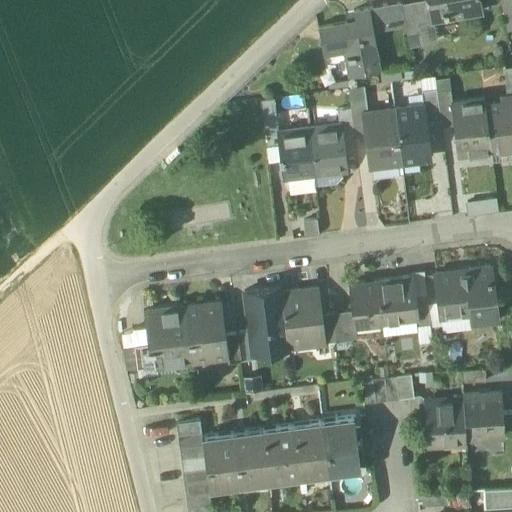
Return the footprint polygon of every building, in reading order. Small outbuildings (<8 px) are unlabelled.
[(425,0),(413,0),(400,2),(404,24),(406,34),(420,31),(418,22),(429,20),(425,0)] [(425,0),(429,20),(446,17),(445,11),(462,8),(463,14),(482,10),(480,0),(425,0)] [(511,0),(500,0),(504,20),(511,18),(511,0)] [(400,1),(385,4),(389,27),(404,24),(400,2),(400,1)] [(385,4),(369,7),(373,30),(389,27),(385,4)] [(355,19),(318,26),(322,48),(352,43),(354,52),(346,53),(350,74),(373,70),(370,53),(377,52),(375,42),(373,30),(369,7),(353,10),(355,19)] [(361,85),(348,86),(350,107),(363,105),(361,85)] [(423,105),(425,122),(440,120),(437,90),(436,89),(421,91),(423,105)] [(450,89),(437,90),(440,120),(452,118),(450,102),(452,102),(450,89)] [(274,97),(260,98),(265,138),(277,137),(277,132),(278,132),(274,97)] [(452,102),(450,102),(452,118),(457,153),(490,149),(485,103),(484,97),(452,102)] [(511,99),(485,103),(490,149),(511,146),(511,99)] [(363,105),(350,107),(353,133),(365,131),(363,113),(364,113),(363,105)] [(423,105),(395,109),(401,160),(429,157),(425,122),(423,105)] [(350,107),(337,109),(339,124),(340,124),(342,134),(353,133),(350,107)] [(364,113),(363,113),(365,131),(369,165),(401,160),(395,109),(364,113)] [(339,124),(308,128),(314,172),(346,168),(342,134),(340,124),(339,124)] [(278,132),(277,132),(277,137),(282,175),(314,172),(308,128),(278,132)] [(470,214),(500,209),(498,195),(468,200),(470,214)] [(469,271),(436,275),(439,300),(440,312),(471,309),(473,322),(496,319),(489,266),(469,269),(469,271)] [(435,273),(423,274),(426,293),(427,302),(439,300),(436,275),(435,273)] [(412,276),(376,280),(381,321),(415,317),(417,317),(414,295),(412,276)] [(376,280),(348,284),(351,310),(353,325),(354,324),(381,321),(376,280)] [(280,286),(244,291),(249,330),(252,351),(253,351),(254,351),(254,346),(270,344),(270,349),(287,347),(287,342),(281,292),(280,286)] [(311,289),(281,292),(287,342),(322,338),(320,314),(317,297),(312,298),(311,289)] [(426,293),(414,295),(417,317),(415,317),(416,325),(430,323),(427,302),(426,293)] [(221,300),(183,305),(190,360),(213,357),(213,353),(227,351),(225,333),(221,300)] [(183,305),(144,310),(148,342),(148,345),(153,345),(155,358),(156,358),(168,356),(169,362),(173,362),(190,360),(183,305)] [(351,310),(331,312),(335,341),(356,338),(354,324),(353,325),(351,310)] [(331,312),(320,314),(322,338),(322,343),(335,341),(331,312)] [(249,330),(237,332),(241,360),(254,358),(253,351),(252,351),(249,330)] [(237,332),(225,333),(227,351),(228,355),(226,355),(227,361),(241,360),(237,332)] [(148,342),(134,343),(137,366),(137,367),(156,364),(157,364),(156,358),(155,358),(153,345),(148,345),(148,342)] [(134,343),(123,345),(126,368),(137,366),(134,343)] [(169,362),(168,356),(156,358),(157,364),(156,364),(157,372),(174,370),(173,362),(169,362)] [(485,369),(461,370),(462,382),(485,381),(485,369)] [(410,373),(396,375),(399,398),(414,397),(410,373)] [(396,375),(384,377),(387,400),(399,398),(396,375)] [(384,377),(372,378),(375,401),(387,400),(384,377)] [(372,378),(361,380),(363,403),(375,401),(372,378)] [(500,392),(462,394),(463,398),(465,438),(503,436),(500,392)] [(463,398),(426,400),(428,444),(465,442),(465,438),(463,398)] [(353,416),(321,420),(328,472),(341,470),(341,467),(358,465),(358,468),(359,468),(353,416)] [(199,419),(176,422),(177,434),(201,431),(199,419)] [(328,472),(321,420),(292,424),(297,472),(298,476),(328,472)] [(292,424),(262,428),(268,480),(283,478),(282,474),(297,472),(292,424)] [(262,428),(232,432),(238,484),(268,480),(262,428)] [(201,431),(177,434),(179,446),(203,443),(202,436),(201,431)] [(232,432),(202,436),(203,443),(204,455),(206,467),(207,478),(208,488),(238,484),(232,432)] [(203,443),(179,446),(180,458),(204,455),(203,443)] [(204,455),(180,458),(182,470),(206,467),(204,455)] [(206,467),(182,470),(183,481),(207,478),(206,467)] [(207,478),(183,481),(185,493),(209,490),(208,488),(207,478)] [(511,487),(484,489),(485,508),(511,506),(511,487)] [(209,490),(185,493),(186,506),(210,503),(209,490)] [(447,491),(422,492),(422,505),(447,504),(447,491)] [(211,511),(210,503),(186,506),(187,511),(211,511)]
